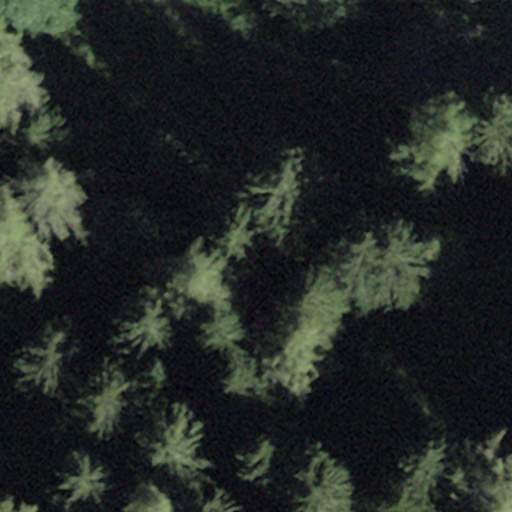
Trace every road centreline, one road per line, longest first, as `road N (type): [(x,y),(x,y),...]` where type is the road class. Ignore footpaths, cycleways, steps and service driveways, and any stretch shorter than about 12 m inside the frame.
road 1 (track): [(511,82),(402,76),(239,37),(153,0)]
road 2 (track): [(344,62),(431,25),(511,21)]
